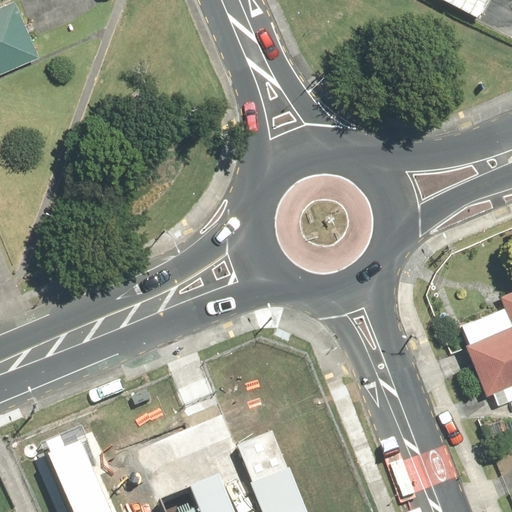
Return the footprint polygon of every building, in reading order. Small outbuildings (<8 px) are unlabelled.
[(432,0),(484,21),(493,0),(432,0)] [(0,73),(43,56),(21,4),(0,12),(0,73)] [(497,311),(466,323),(493,390),(511,382),(511,284),(490,293),(497,311)] [(297,511),(264,435),(232,449),(248,487),(241,488),(251,511),(297,511)] [(23,458),(47,511),(107,511),(74,436),(23,458)] [(220,511),(207,477),(145,503),(149,511),(220,511)]
